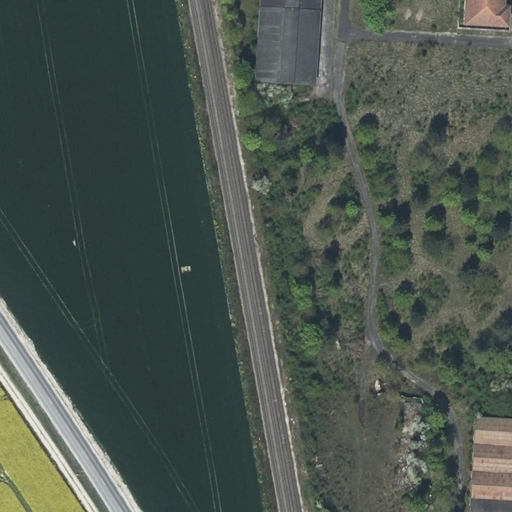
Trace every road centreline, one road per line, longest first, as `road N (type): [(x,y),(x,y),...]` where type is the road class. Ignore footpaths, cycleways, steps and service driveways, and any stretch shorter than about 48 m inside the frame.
road 1 (track): [(455,511),(451,405),(398,368),(369,333),(373,225),(334,97),(342,26)]
road 2 (primary): [(122,511),(0,326)]
